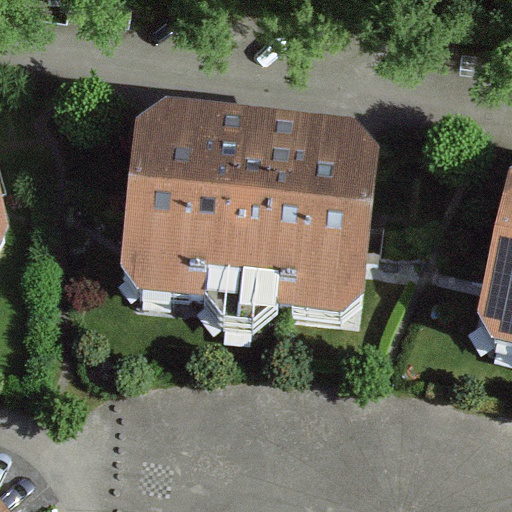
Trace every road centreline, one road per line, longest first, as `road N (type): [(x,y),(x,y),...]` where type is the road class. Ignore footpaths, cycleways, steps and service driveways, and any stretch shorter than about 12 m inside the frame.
road 1 (residential): [(0,54),(511,110)]
road 2 (residential): [(0,428),(21,428),(61,463),(83,511)]
